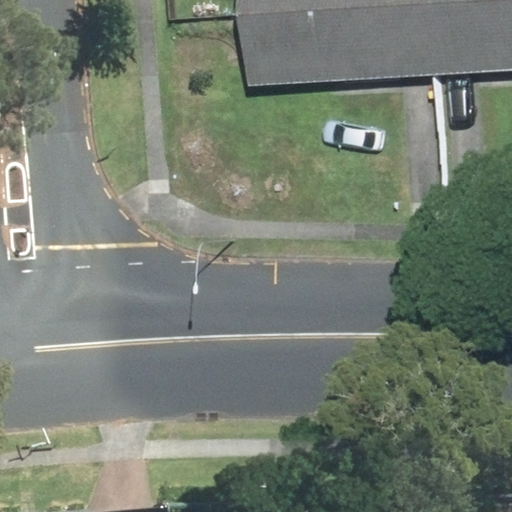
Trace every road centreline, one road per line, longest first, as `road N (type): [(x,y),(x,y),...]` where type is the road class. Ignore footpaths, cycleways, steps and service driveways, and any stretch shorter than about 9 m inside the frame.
road 1 (secondary): [(511,331),(401,328),(27,349)]
road 2 (tertiary): [(27,349),(0,0)]
